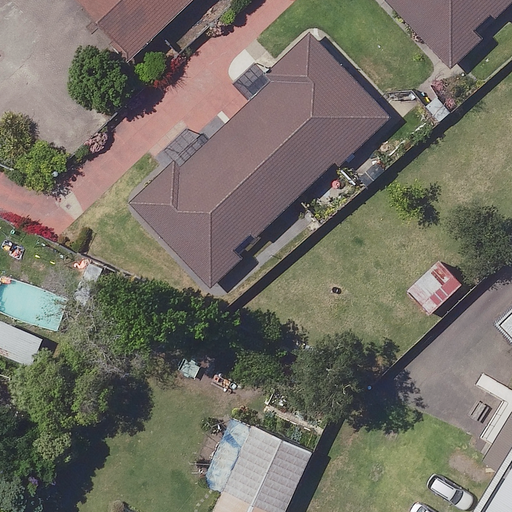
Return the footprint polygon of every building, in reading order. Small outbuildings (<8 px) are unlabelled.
[(89,0),(141,54),(196,0),(89,0)] [(511,4),(511,0),(395,0),(455,61),(511,4)] [(390,117),(317,35),(247,97),(255,106),(210,146),(193,128),(166,152),(176,163),(139,197),(210,277),(390,117)] [(55,338),(6,319),(0,335),(0,350),(44,367),(55,338)] [(288,511),(315,448),(233,414),(205,481),(228,491),(219,511),(288,511)] [(511,511),(511,422),(489,460),(510,473),(486,511),(511,511)]
